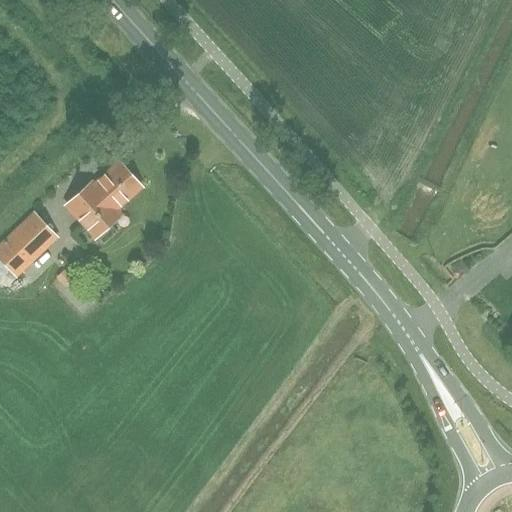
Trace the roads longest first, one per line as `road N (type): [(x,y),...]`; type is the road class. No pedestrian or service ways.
road 1 (primary): [(419,348),(106,0)]
road 2 (primary): [(419,348),(421,370),(470,468),(473,501)]
road 3 (primary): [(511,469),(419,348)]
